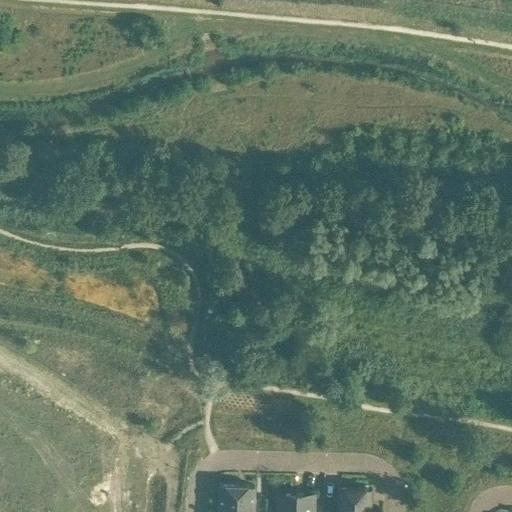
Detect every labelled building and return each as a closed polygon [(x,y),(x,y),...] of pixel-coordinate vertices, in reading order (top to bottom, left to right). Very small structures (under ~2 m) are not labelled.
[(0,387),(0,434),(0,435),(0,434),(0,444),(11,448),(18,424),(6,421),(15,392),(0,387)] [(61,433),(52,460),(94,473),(103,445),(61,433)] [(14,468),(7,491),(20,495),(28,472),(14,468)] [(220,484),(218,511),(253,511),(254,485),(220,484)] [(337,486),(336,511),(371,511),(372,487),(337,486)] [(279,493),(278,511),(312,511),(313,494),(279,493)]
